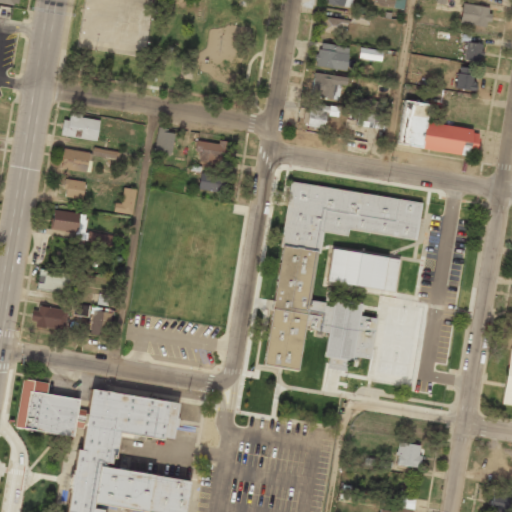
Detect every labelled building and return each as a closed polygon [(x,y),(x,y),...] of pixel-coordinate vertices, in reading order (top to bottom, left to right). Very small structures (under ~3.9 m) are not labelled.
[(351,0),(325,0),(325,3),(349,8),(351,0)] [(373,0),(373,5),(402,9),(403,0),(373,0)] [(459,24),(487,27),(489,7),(461,4),(459,24)] [(346,21),(323,16),(320,31),(343,36),(346,21)] [(479,61),(481,43),(465,42),(464,60),(479,61)] [(348,47),(318,44),(316,67),(346,70),(348,47)] [(358,58),(380,61),(382,50),(359,48),(358,58)] [(455,89),(474,91),(476,71),(457,69),(455,89)] [(347,77),(313,73),(311,97),(338,100),(340,85),(346,85),(347,77)] [(353,124),(381,130),(384,114),(376,113),(378,102),(359,98),(353,124)] [(428,104),(402,100),(396,145),(474,156),(477,130),(425,123),(428,104)] [(325,115),(337,117),(338,108),(309,103),(305,126),(323,129),(325,115)] [(97,139),(98,118),(68,116),(68,120),(61,120),(60,137),(97,139)] [(171,153),(173,131),(156,129),(154,151),(171,153)] [(195,141),(195,152),(198,152),(197,161),(224,162),(224,142),(195,141)] [(116,152),(92,147),(91,155),(114,160),(116,152)] [(60,169),(86,172),(88,152),(62,149),(60,169)] [(217,192),(220,176),(200,172),(197,188),(217,192)] [(63,197),(81,200),(84,182),(66,179),(63,197)] [(264,365),(297,370),(303,329),(326,332),(323,357),(327,358),(326,368),(344,370),(346,356),(370,359),(375,318),(358,316),(360,303),(331,299),(330,304),(309,302),(319,232),(346,236),(347,231),(415,239),(420,201),(288,183),(264,365)] [(135,189),(122,187),(120,204),(114,203),(112,212),(132,215),(135,189)] [(50,228),(74,231),(73,240),(112,245),(113,235),(83,231),(85,214),(53,210),(50,228)] [(326,283),(394,290),(397,258),(329,250),(326,283)] [(37,290),(67,291),(68,272),(38,270),(37,290)] [(72,315),(87,316),(88,305),(73,304),(72,315)] [(63,330),(66,311),(32,306),(29,325),(63,330)] [(109,312),(92,310),(90,334),(107,336),(109,312)] [(502,405),(511,406),(511,349),(508,349),(502,405)] [(14,427),(62,435),(62,437),(71,439),(77,399),(45,394),(47,383),(21,379),(14,427)] [(69,511),(104,511),(105,509),(131,511),(185,511),(189,480),(112,471),(116,435),(172,441),(177,402),(84,391),(69,511)] [(415,467),(418,445),(398,443),(395,465),(415,467)] [(511,511),(511,492),(493,490),(490,511),(511,511)] [(380,511),(411,511),(414,499),(401,497),(399,511),(381,509),(380,511)]
